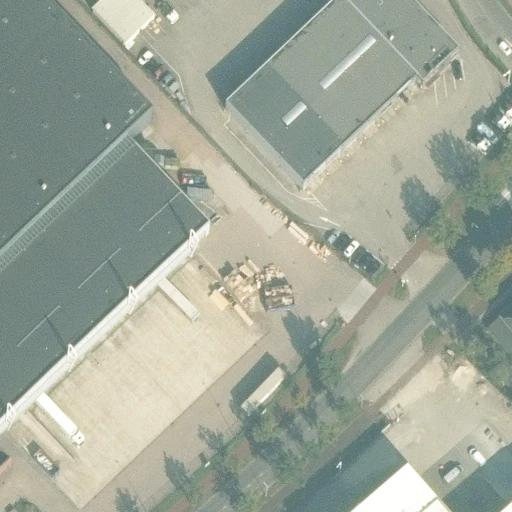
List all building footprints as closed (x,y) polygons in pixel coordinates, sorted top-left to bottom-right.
[(0,431),(24,409),(188,253),(189,252),(208,234),(148,172),(153,172),(153,171),(162,172),(163,161),(153,161),(154,158),(134,157),(126,148),(150,125),(31,0),(0,0),(0,469),(4,466),(0,461),(0,431)] [(132,0),(104,0),(90,15),(123,49),(153,21),(132,0)] [(333,0),(337,4),(223,112),(301,194),(415,85),(421,92),(429,100),(444,86),(436,78),(457,57),(402,0),(333,0)] [(186,328),(171,326),(170,333),(173,347),(169,363),(181,365),(185,347),(196,350),(198,360),(182,363),(200,366),(201,360),(207,388),(209,374),(207,373),(246,366),(211,359),(211,363),(206,340),(207,338),(205,328),(205,326),(199,297),(197,311),(199,326),(186,328)] [(511,309),(486,331),(500,347),(510,358),(511,356),(511,309)] [(431,511),(407,484),(405,481),(368,511),(431,511)]
